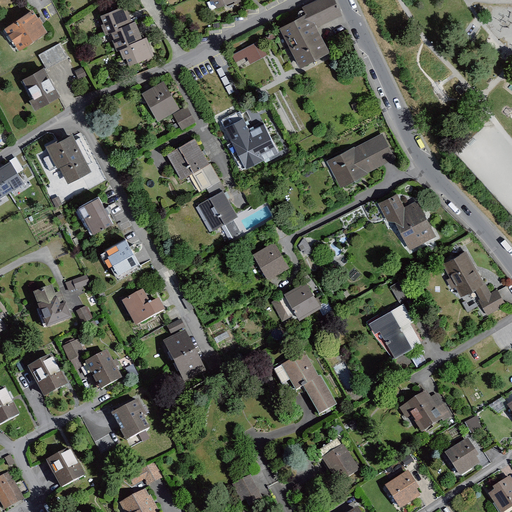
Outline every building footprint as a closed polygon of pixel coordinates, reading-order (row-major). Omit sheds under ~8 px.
[(213,0),(217,8),(237,0),(213,0)] [(282,26),(301,66),(333,51),(320,25),(341,16),(333,0),(313,0),(303,5),(307,13),(282,26)] [(100,16),(107,33),(110,32),(116,49),(121,47),(128,66),(156,56),(148,36),(143,38),(136,20),(133,22),(127,6),(100,16)] [(6,27),(21,49),(47,31),(32,9),(6,27)] [(23,77),(38,106),(59,95),(65,105),(88,94),(79,77),(75,69),(61,42),(38,54),(44,66),(23,77)] [(251,63),(265,57),(259,42),(233,54),(236,61),(248,56),(251,63)] [(83,65),(75,69),(79,77),(87,73),(83,65)] [(144,92),(158,118),(179,107),(165,81),(144,92)] [(175,113),(183,128),(196,121),(188,106),(175,113)] [(246,170),(279,153),(264,124),(250,131),(240,111),(221,121),(246,170)] [(329,158),(342,183),(397,156),(384,131),(329,158)] [(48,148),(66,180),(91,167),(73,134),(48,148)] [(167,153),(181,177),(209,162),(195,137),(167,153)] [(0,170),(0,206),(31,188),(15,162),(0,170)] [(200,203),(215,229),(239,215),(225,189),(200,203)] [(382,203),(409,249),(437,233),(418,200),(407,207),(399,193),(382,203)] [(81,207),(94,231),(113,221),(100,196),(81,207)] [(304,235),(298,243),(307,253),(313,250),(304,235)] [(275,240),(254,252),(269,277),(290,265),(275,240)] [(106,252),(120,277),(140,266),(126,241),(106,252)] [(441,260),(460,298),(476,290),(487,311),(504,302),(497,289),(492,291),(469,246),(441,260)] [(66,281),(68,290),(92,284),(88,275),(66,281)] [(392,284),(402,302),(412,297),(402,278),(392,284)] [(308,280),(286,292),(300,319),(322,307),(308,280)] [(35,292),(49,327),(72,318),(58,283),(35,292)] [(123,301),(136,325),(166,309),(160,298),(153,302),(146,289),(123,301)] [(271,300),(281,320),(289,316),(279,296),(271,300)] [(374,319),(393,356),(424,340),(405,303),(374,319)] [(76,309),(82,323),(93,318),(87,304),(76,309)] [(168,325),(171,333),(185,327),(182,318),(168,325)] [(163,340),(183,384),(207,373),(187,329),(163,340)] [(64,345),(70,360),(82,355),(76,340),(64,345)] [(108,351),(85,364),(100,391),(124,378),(108,351)] [(307,352),(284,365),(298,389),(305,385),(321,414),(337,404),(307,352)] [(30,366),(45,396),(68,385),(53,355),(30,366)] [(0,426),(20,415),(5,387),(0,389),(0,426)] [(399,404),(408,418),(414,415),(423,430),(451,414),(439,394),(434,397),(428,387),(399,404)] [(148,409),(139,394),(109,411),(126,441),(147,430),(138,415),(148,409)] [(101,452),(117,442),(112,432),(95,442),(101,452)] [(448,450),(462,474),(484,460),(470,437),(448,450)] [(322,457),(338,482),(360,467),(344,443),(322,457)] [(70,448),(46,461),(61,488),(84,475),(70,448)] [(127,473),(133,485),(145,479),(150,484),(166,476),(157,458),(127,473)] [(387,483),(402,506),(423,493),(407,470),(387,483)] [(11,472),(0,478),(0,501),(5,511),(27,500),(11,472)] [(233,483),(246,507),(264,498),(251,473),(233,483)] [(488,489),(502,511),(511,504),(511,475),(511,474),(488,489)] [(158,511),(145,488),(121,501),(126,511),(158,511)] [(365,511),(359,503),(346,511),(365,511)]
